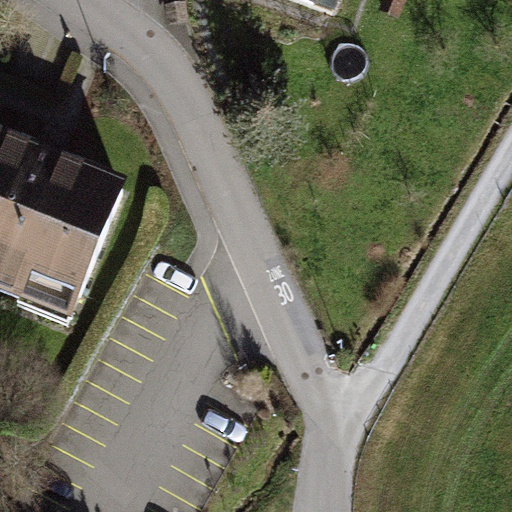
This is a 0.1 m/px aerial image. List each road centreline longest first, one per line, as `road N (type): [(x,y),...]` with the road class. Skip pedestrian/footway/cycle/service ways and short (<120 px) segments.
road 1 (unclassified): [(327,511),(333,458),(268,260),(146,45),(87,0)]
road 2 (track): [(333,458),(511,151)]
